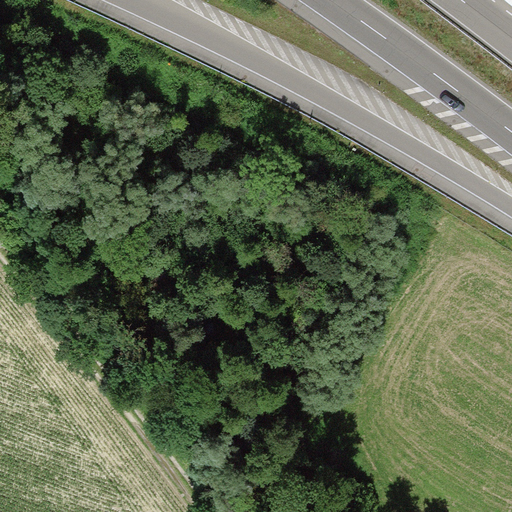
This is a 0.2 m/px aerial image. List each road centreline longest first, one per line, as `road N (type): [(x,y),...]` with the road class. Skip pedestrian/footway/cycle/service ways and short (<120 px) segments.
road 1 (motorway): [(138,0),(511,207)]
road 2 (track): [(0,241),(197,511)]
road 3 (motorway): [(328,0),(511,133)]
road 4 (track): [(494,511),(381,431)]
